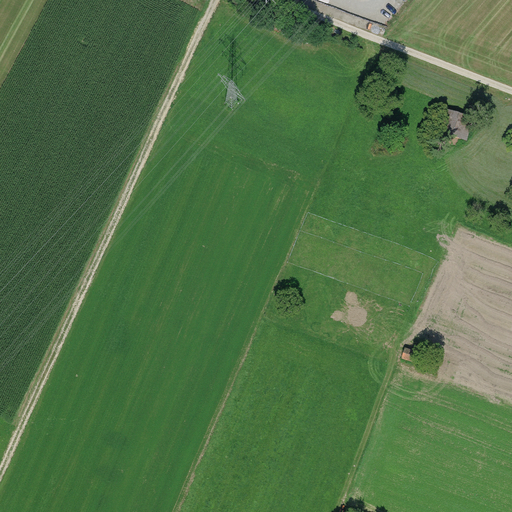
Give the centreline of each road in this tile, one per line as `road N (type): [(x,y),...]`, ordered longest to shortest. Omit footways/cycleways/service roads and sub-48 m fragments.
road 1 (track): [(0,478),(217,0)]
road 2 (unclassified): [(276,0),(511,90)]
